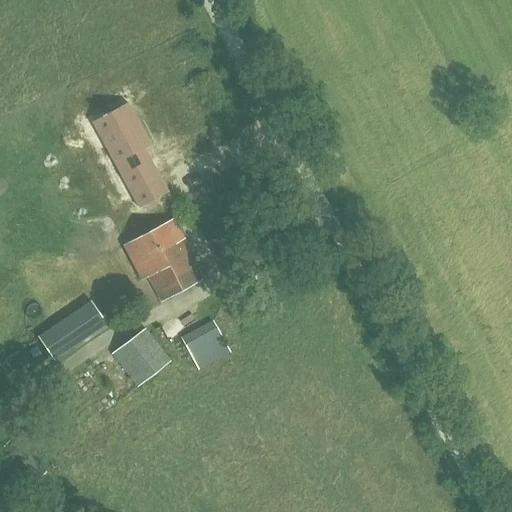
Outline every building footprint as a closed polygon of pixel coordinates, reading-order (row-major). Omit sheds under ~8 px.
[(131,113),(97,131),(144,217),(173,201),(148,158),(154,154),(131,113)] [(203,280),(182,240),(184,239),(173,219),(124,245),(142,280),(148,277),(162,302),(203,280)] [(54,361),(107,325),(91,300),(37,336),(54,361)] [(199,370),(231,352),(213,320),(181,338),(194,360),(199,370)] [(136,386),(170,360),(146,328),(112,354),(136,386)] [(0,463),(28,491),(47,472),(12,438),(0,450),(0,463)]
